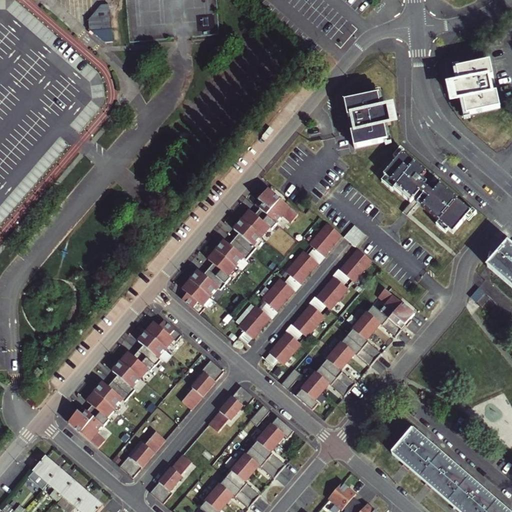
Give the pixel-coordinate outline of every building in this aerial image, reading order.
[(114,37),(113,3),(94,4),(95,38),(114,37)] [(491,81),(487,65),(454,73),(464,119),(498,112),(494,96),(489,97),(487,90),(488,90),(486,82),(491,81)] [(389,144),(380,95),(351,102),(360,149),(389,144)] [(55,160),(69,143),(62,136),(47,153),(55,160)] [(435,179),(402,149),(382,173),(417,204),(452,234),(472,210),(435,179)] [(290,208),(268,189),(255,204),(277,223),(290,208)] [(276,223),(255,204),(242,219),(264,238),(276,223)] [(264,238),(242,220),(229,235),(251,253),(264,238)] [(356,224),(346,236),(357,246),(368,234),(356,224)] [(343,240),(325,225),(308,245),(326,260),(343,240)] [(250,254),(229,235),(216,250),(238,269),(250,254)] [(511,286),(511,247),(509,245),(490,267),(511,286)] [(238,269),(216,251),(204,266),(226,285),(238,269)] [(320,267),(303,252),(285,272),(302,287),(320,267)] [(370,267),(354,253),(337,271),(354,285),(370,267)] [(225,285),(203,266),(190,281),(212,300),(225,285)] [(348,292),(332,279),(315,299),(331,312),(348,292)] [(212,300),(190,281),(178,296),(200,315),(212,300)] [(295,297),(277,282),(261,300),(278,315),(295,297)] [(415,313),(385,288),(378,296),(386,304),(382,308),(404,327),(415,313)] [(480,288),(473,296),(488,309),(496,301),(480,288)] [(367,312),(364,309),(359,316),(374,329),(380,323),(396,336),(404,327),(382,308),(380,311),(373,305),(367,312)] [(324,320),(309,306),(291,326),(307,340),(324,320)] [(271,323),(253,307),(235,328),(253,343),(271,323)] [(374,329),(359,316),(346,331),(377,358),(383,352),(367,338),(374,329)] [(180,334),(159,317),(146,332),(167,350),(180,334)] [(377,358),(346,331),(332,348),(348,361),(355,354),(369,367),(377,358)] [(167,350),(146,332),(133,348),(154,365),(167,350)] [(300,348),(284,334),(266,354),(282,368),(300,348)] [(154,365),(133,348),(121,362),(142,380),(154,365)] [(348,361),(332,348),(319,363),(350,389),(356,383),(340,370),(348,361)] [(224,372),(209,360),(177,398),(191,410),(224,372)] [(142,380),(121,362),(109,377),(129,395),(142,380)] [(319,363),(304,381),(321,397),(331,386),(344,397),(350,389),(319,363)] [(296,369),(284,384),(290,389),(302,373),(296,369)] [(129,395),(109,377),(96,392),(117,410),(129,395)] [(294,394),(312,410),(323,399),(304,381),(294,394)] [(253,397),(241,387),(210,424),(222,435),(253,397)] [(117,410),(96,392),(82,408),(103,425),(117,410)] [(260,425),(270,409),(264,406),(254,421),(260,425)] [(103,425),(82,408),(69,424),(90,441),(103,425)] [(295,432),(277,417),(264,432),(282,448),(295,432)] [(166,441),(152,430),(120,468),(133,478),(166,441)] [(508,511),(413,431),(408,437),(393,454),(402,460),(401,461),(409,468),(410,467),(430,484),(429,485),(437,492),(438,491),(457,508),(457,509),(460,511),(508,511)] [(279,446),(264,432),(251,446),(280,471),(287,466),(273,453),(279,446)] [(280,471),(251,446),(239,461),(253,474),(260,466),(274,479),(280,471)] [(196,467),(182,456),(150,494),(164,504),(196,467)] [(33,472),(48,484),(60,470),(46,457),(33,472)] [(253,474),(239,461),(231,469),(233,472),(227,478),(255,502),(261,496),(246,483),(253,474)] [(60,470),(48,484),(62,497),(75,482),(60,470)] [(222,484),(220,481),(212,491),(228,505),(235,497),(250,510),(255,502),(227,478),(222,484)] [(75,482),(62,497),(58,502),(69,511),(73,511),(77,509),(89,494),(75,482)] [(344,511),(356,497),(342,485),(327,504),(337,511),(344,511)] [(223,511),(228,505),(212,491),(205,499),(207,502),(201,508),(205,511),(223,511)] [(89,494),(77,509),(80,511),(98,511),(103,507),(89,494)]
